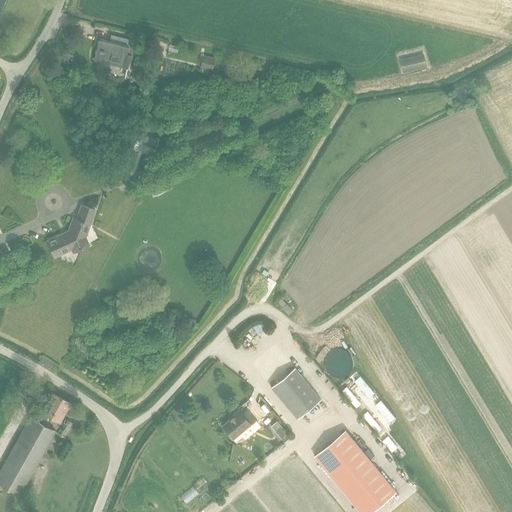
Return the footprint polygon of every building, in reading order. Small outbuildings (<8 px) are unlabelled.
[(129,54),(132,40),(118,36),(116,43),(99,38),(93,60),(101,62),(102,57),(128,64),(131,54),(129,54)] [(215,58),(203,55),(200,68),(212,70),(215,58)] [(403,72),(426,67),(424,55),(400,61),(403,72)] [(142,135),(139,143),(154,148),(157,140),(142,135)] [(168,180),(149,189),(153,197),(172,188),(168,180)] [(68,231),(46,241),(54,257),(71,249),(72,252),(86,246),(82,237),(87,223),(89,224),(95,210),(81,205),(76,219),(73,218),(68,231)] [(281,298),(276,302),(284,311),(288,315),(289,314),(293,311),(287,304),(281,298)] [(252,322),(244,334),(250,338),(258,326),(252,322)] [(254,332),(261,336),(264,330),(256,327),(254,332)] [(320,398),(294,367),(270,386),(296,418),(320,398)] [(51,392),(46,402),(41,411),(48,415),(45,420),(47,421),(48,419),(51,420),(52,418),(59,422),(70,403),(51,392)] [(222,425),(233,438),(250,424),(238,410),(232,415),(233,416),(222,425)] [(0,482),(19,493),(54,430),(30,417),(0,469),(0,482)] [(64,436),(72,423),(65,419),(57,433),(64,436)] [(276,421),(270,426),(282,440),(288,435),(276,421)] [(328,473),(359,511),(371,511),(397,491),(346,430),(325,447),(314,456),(328,473)]
